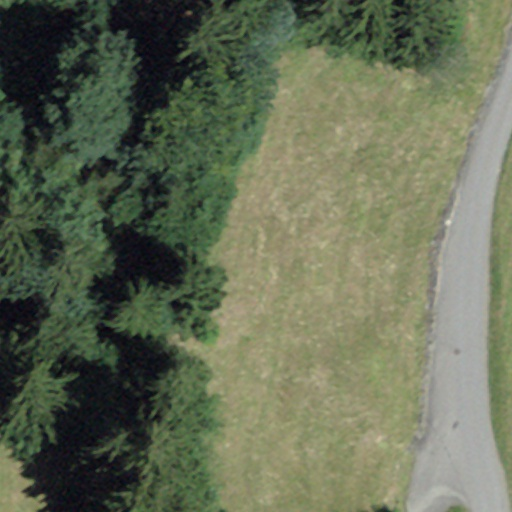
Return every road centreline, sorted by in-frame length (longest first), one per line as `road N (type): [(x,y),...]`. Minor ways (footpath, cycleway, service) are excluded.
road 1 (residential): [(496,511),(474,398),(467,269)]
road 2 (unclassified): [(467,269),(479,178),(511,83)]
